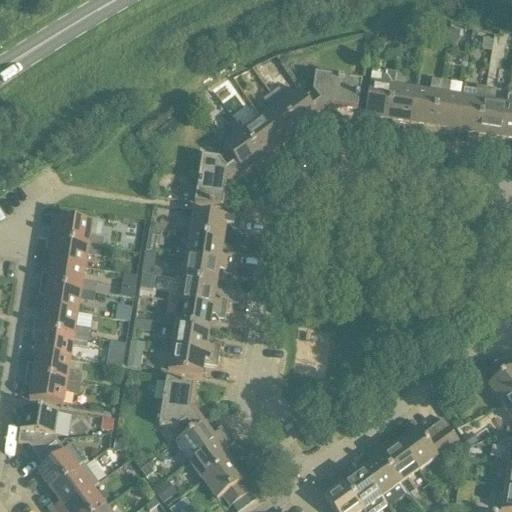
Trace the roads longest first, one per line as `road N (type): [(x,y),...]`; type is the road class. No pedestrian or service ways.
road 1 (residential): [(511,192),(342,166),(275,211),(245,403),(303,478)]
road 2 (residential): [(303,478),(511,328)]
road 3 (residential): [(0,440),(30,227)]
road 4 (secondary): [(0,72),(118,0)]
